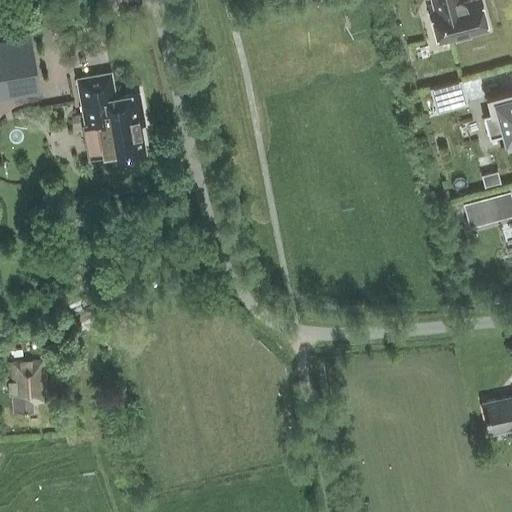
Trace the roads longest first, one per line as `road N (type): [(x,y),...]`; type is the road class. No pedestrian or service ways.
road 1 (residential): [(511,320),(298,337),(276,330),(222,264),(154,0)]
road 2 (track): [(331,511),(298,337)]
